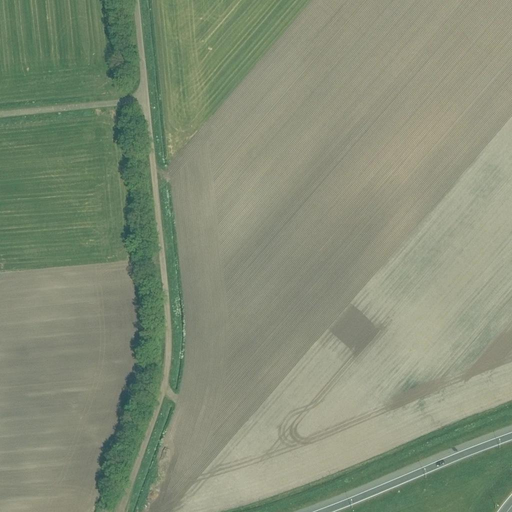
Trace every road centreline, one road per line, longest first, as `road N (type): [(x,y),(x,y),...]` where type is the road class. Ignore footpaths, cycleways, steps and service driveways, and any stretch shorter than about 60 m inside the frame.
road 1 (unclassified): [(120,511),(169,353),(145,101)]
road 2 (motorway): [(511,437),(325,511)]
road 3 (unclassified): [(0,115),(145,101)]
